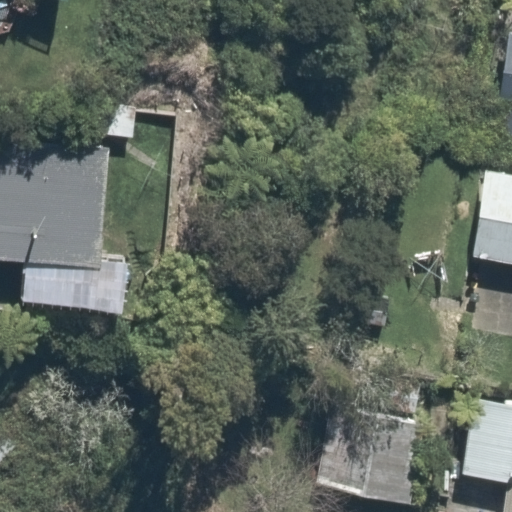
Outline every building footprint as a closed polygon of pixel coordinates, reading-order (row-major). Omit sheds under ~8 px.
[(511,39),(495,36),(474,163),(511,168),(511,39)] [(100,136),(0,129),(0,261),(91,268),(100,136)] [(511,179),(469,173),(455,266),(511,274),(511,179)] [(511,511),(511,394),(489,390),(474,473),(508,479),(502,511),(511,511)] [(429,422),(340,403),(317,483),(416,507),(429,422)] [(3,412),(0,413),(0,468),(30,445),(3,412)]
